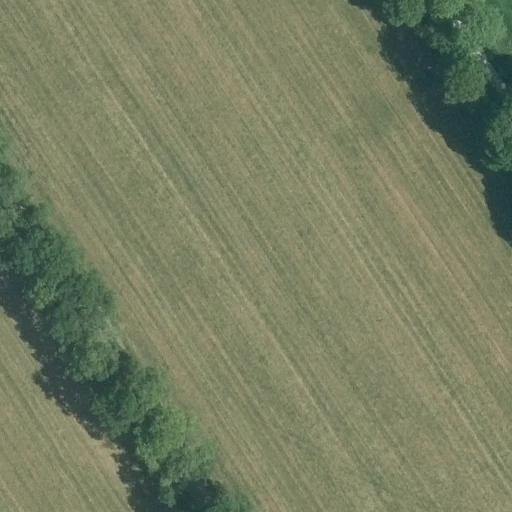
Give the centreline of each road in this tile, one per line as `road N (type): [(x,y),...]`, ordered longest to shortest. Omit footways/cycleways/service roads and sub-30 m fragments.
road 1 (track): [(212,511),(0,192)]
road 2 (unclassified): [(445,0),(511,100)]
